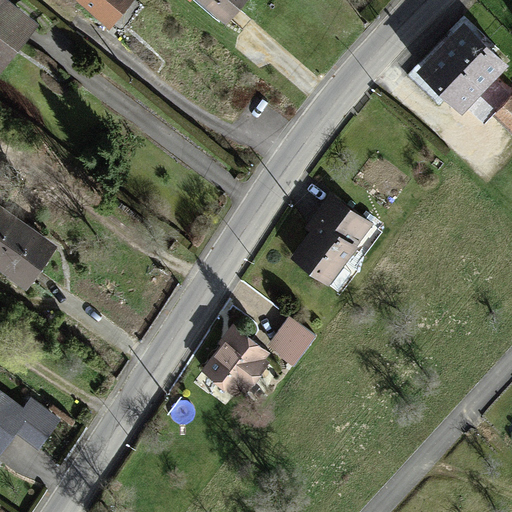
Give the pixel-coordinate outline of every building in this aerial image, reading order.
[(0,0),(0,54),(14,36),(21,42),(26,36),(33,27),(0,0)] [(144,8),(134,0),(81,0),(122,34),(133,21),(144,8)] [(191,0),(191,1),(224,25),(233,12),(241,0),(191,0)] [(504,63),(466,27),(446,49),(425,71),(463,107),(465,105),(469,109),(474,104),(470,100),(504,63)] [(0,68),(21,42),(14,36),(0,54),(0,68)] [(397,90),(386,79),(378,88),(389,98),(397,90)] [(511,127),(511,97),(497,114),(511,127)] [(370,226),(334,199),(319,219),(323,223),(312,237),(296,258),(327,282),(370,226)] [(52,245),(0,207),(0,261),(27,280),(38,264),(52,245)] [(280,341),(300,357),(317,334),(294,316),(285,327),(288,330),(280,341)] [(236,392),(241,386),(262,358),(268,351),(237,328),(220,350),(205,369),(236,392)] [(262,358),(241,386),(245,389),(266,362),(262,358)] [(56,417),(33,399),(24,411),(0,393),(0,443),(7,435),(15,423),(39,441),(56,417)]
